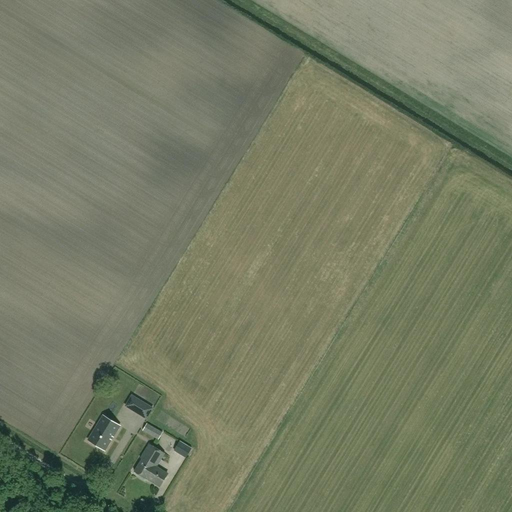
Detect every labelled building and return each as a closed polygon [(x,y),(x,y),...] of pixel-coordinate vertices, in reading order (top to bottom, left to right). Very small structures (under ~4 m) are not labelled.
[(137,399),(131,409),(136,413),(143,402),(137,399)] [(88,440),(105,451),(120,426),(103,416),(88,440)] [(163,432),(150,424),(147,423),(142,431),(158,440),(163,432)] [(193,448),(181,441),(174,451),(186,458),(193,448)] [(147,479),(147,478),(160,486),(168,474),(156,467),(165,453),(149,444),(140,458),(142,459),(134,471),(147,479)]
